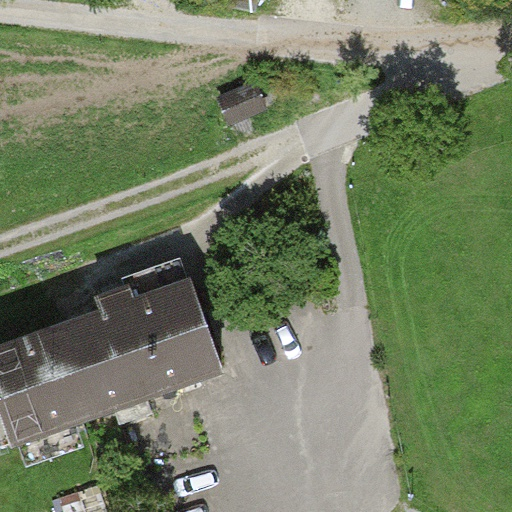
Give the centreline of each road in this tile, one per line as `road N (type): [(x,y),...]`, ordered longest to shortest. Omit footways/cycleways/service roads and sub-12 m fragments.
road 1 (track): [(328,131),(0,249)]
road 2 (track): [(0,9),(257,35)]
road 3 (residential): [(257,35),(511,55)]
road 4 (residential): [(511,59),(328,131)]
